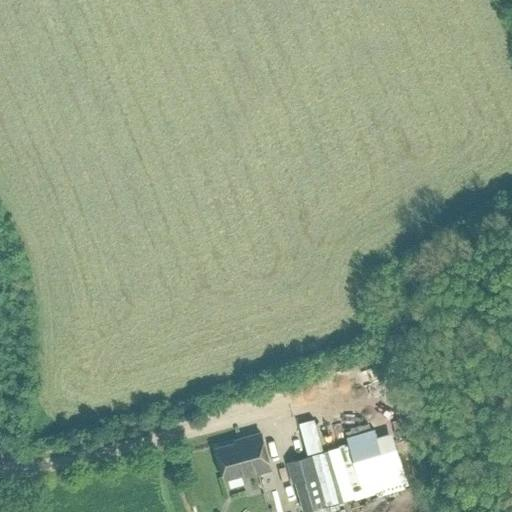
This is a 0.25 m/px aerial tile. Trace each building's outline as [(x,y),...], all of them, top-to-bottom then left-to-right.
[(333,364),(338,379),(356,373),(351,358),(333,364)] [(185,430),(204,426),(202,417),(183,421),(185,430)] [(388,475),(374,428),(347,437),(361,483),(388,475)] [(236,442),(216,447),(226,478),(243,473),(244,476),(271,468),(261,431),(235,439),(236,442)] [(342,500),(329,451),(289,462),(294,481),(296,480),(304,510),(342,500)]
